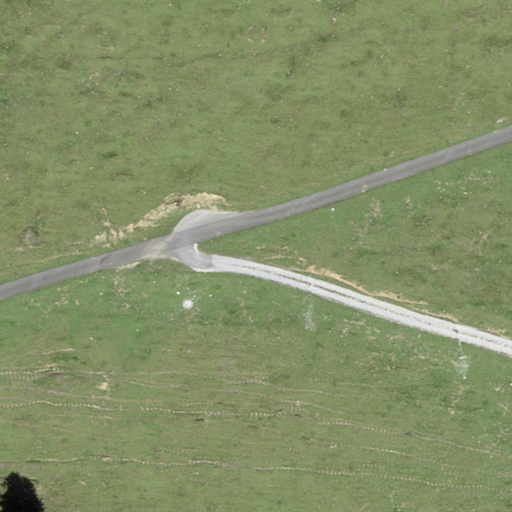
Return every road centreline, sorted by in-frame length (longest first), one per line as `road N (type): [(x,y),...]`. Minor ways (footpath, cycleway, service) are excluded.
road 1 (track): [(0,289),(286,207),(511,128)]
road 2 (track): [(511,347),(279,272),(194,258),(181,237)]
